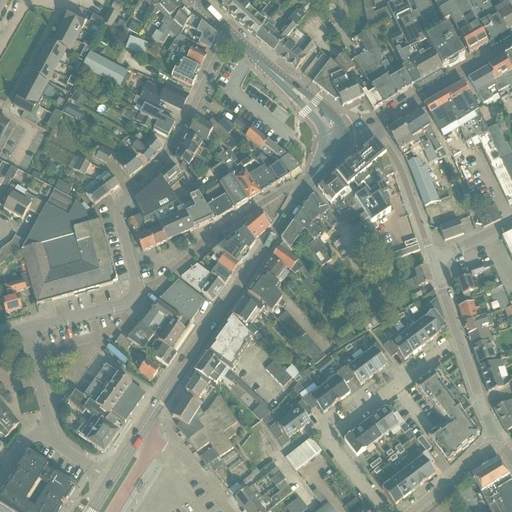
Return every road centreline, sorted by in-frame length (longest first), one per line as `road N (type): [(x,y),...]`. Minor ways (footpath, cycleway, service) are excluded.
road 1 (residential): [(137,290),(118,222),(120,200),(167,154),(231,36)]
road 2 (primary): [(140,432),(302,190)]
road 3 (residential): [(458,337),(328,440),(382,511)]
road 4 (residential): [(302,190),(285,188),(137,290)]
road 5 (tertiary): [(511,42),(373,124)]
road 6 (residential): [(373,124),(435,258)]
road 7 (residential): [(25,328),(123,303),(137,290)]
